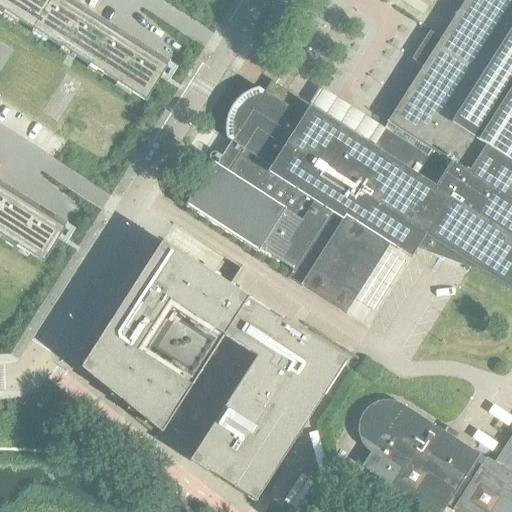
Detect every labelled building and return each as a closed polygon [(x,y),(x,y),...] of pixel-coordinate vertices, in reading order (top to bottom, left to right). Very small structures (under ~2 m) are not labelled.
[(0,0),(0,9),(33,30),(59,47),(68,53),(144,101),(159,77),(162,73),(166,68),(96,24),(85,17),(81,14),(58,0),(0,0)] [(212,161),(185,204),(257,251),(259,248),(293,269),(288,277),(345,313),(346,312),(344,310),(387,243),(389,244),(410,257),(419,242),(421,243),(422,244),(423,245),(425,247),(427,248),(429,250),(431,251),(434,251),(436,252),(439,252),(441,251),(443,251),(445,251),(447,251),(448,251),(450,252),(452,253),(466,262),(468,261),(472,263),(482,266),(480,269),(479,271),(511,291),(511,434),(494,463),(470,448),(439,428),(429,421),(402,404),(395,401),(387,399),(380,400),(373,403),(367,407),(366,407),(361,413),(357,420),(357,427),(360,442),(365,448),(369,452),(361,466),(378,477),(372,487),(411,511),(441,511),(447,504),(453,508),(452,509),(457,511),(511,511),(511,0),(465,0),(441,38),(428,30),(410,58),(423,66),(388,121),(386,122),(382,128),(370,147),(309,108),(310,106),(309,106),(307,109),(273,87),(275,84),(274,83),(273,85),(271,83),(265,92),(257,87),(256,88),(252,89),(249,90),(246,92),(243,94),(240,96),(237,98),(235,101),(232,104),(230,107),(229,110),(227,113),(226,116),(225,120),(225,123),(224,127),(224,131),(225,134),(225,138),(231,141),(216,164),(214,163),(214,162),(212,161)] [(294,78),(302,66),(281,53),(281,55),(283,56),(276,67),(294,78)] [(0,235),(42,263),(57,239),(60,234),(63,229),(0,188),(0,235)] [(284,294),(172,222),(167,231),(79,367),(126,405),(123,410),(157,437),(160,433),(207,471),(254,502),(261,490),(268,494),(283,470),(277,466),(345,360),(272,313),(284,294)]
